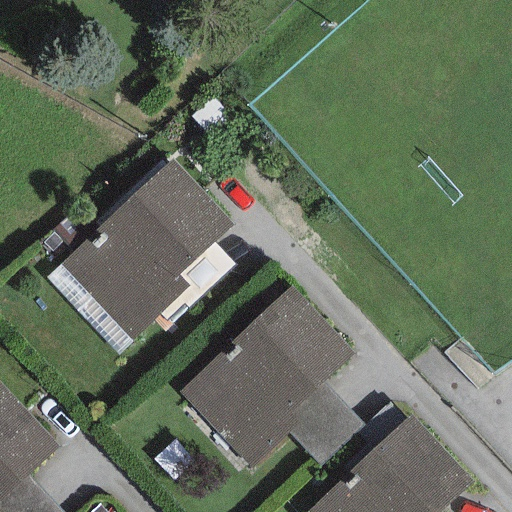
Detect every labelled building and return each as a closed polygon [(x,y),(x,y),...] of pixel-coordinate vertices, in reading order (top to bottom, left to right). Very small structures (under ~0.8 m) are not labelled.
[(232,226),(173,161),(62,262),(132,338),(190,286),(179,274),(232,226)] [(291,288),(178,391),(249,468),(288,433),(298,424),(289,415),(325,382),(353,356),(291,288)] [(325,382),(289,415),(298,424),(288,433),(318,466),(364,424),(325,382)] [(0,384),(0,500),(26,476),(58,447),(0,384)] [(412,417),(308,511),(441,511),(473,483),(412,417)] [(61,511),(26,476),(0,500),(0,511),(61,511)]
